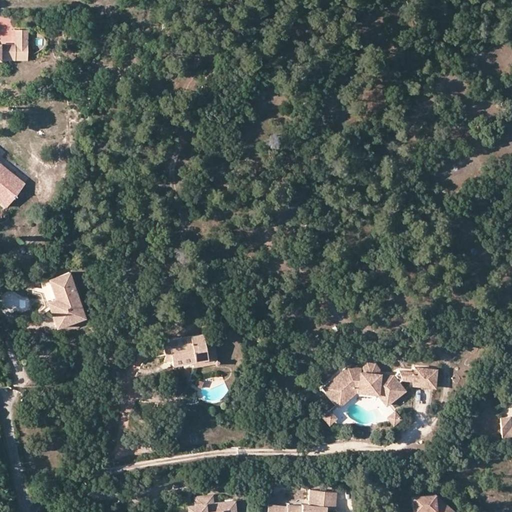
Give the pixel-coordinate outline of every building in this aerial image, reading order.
[(13,25),(13,40),(28,40),(27,25),(13,25)] [(0,56),(29,55),(28,40),(13,40),(0,40),(0,56)] [(0,190),(11,199),(24,182),(0,164),(0,190)] [(0,200),(6,205),(11,199),(0,190),(0,200)] [(56,299),(48,302),(59,329),(87,319),(70,273),(49,280),(56,299)] [(56,299),(49,280),(41,283),(48,302),(56,299)] [(208,355),(205,340),(204,334),(165,341),(167,355),(172,355),(173,360),(174,363),(174,365),(194,362),(197,361),(196,358),(208,355)] [(210,339),(205,340),(208,355),(196,358),(197,361),(194,362),(195,367),(218,362),(215,346),(211,346),(210,339)] [(363,374),(360,374),(359,374),(359,370),(346,369),(324,392),(340,409),(356,393),(378,394),(387,404),(389,402),(405,388),(398,381),(402,378),(413,378),(413,383),(424,384),(434,384),(436,367),(414,365),(414,371),(399,369),(392,375),(391,375),(377,375),(375,375),(375,371),(372,367),(366,367),(363,371),(363,374)] [(361,370),(360,374),(363,374),(363,371),(366,367),(372,367),(375,371),(375,375),(377,375),(377,370),(373,365),(365,365),(361,370)] [(31,373),(21,387),(33,396),(43,383),(31,373)] [(396,410),(389,416),(395,423),(402,417),(396,410)] [(327,422),(333,415),(330,412),(323,419),(327,422)] [(336,419),(333,415),(327,422),(330,425),(336,419)] [(499,418),(500,426),(502,425),(503,430),(509,429),(508,426),(507,417),(499,418)] [(511,425),(508,426),(509,429),(503,430),(502,425),(500,426),(501,437),(511,435),(511,425)] [(326,511),(327,510),(323,509),(324,499),(336,500),(337,495),(337,491),(312,488),(310,503),(302,502),(302,504),(288,503),(288,504),(269,502),(267,511),(326,511)] [(453,511),(455,510),(436,493),(409,496),(410,511),(413,511),(426,511),(427,511),(453,511)] [(234,511),(234,503),(212,504),(212,496),(205,497),(196,497),(196,502),(196,509),(188,510),(187,511),(234,511)] [(335,507),(336,500),(324,499),(323,509),(327,510),(327,506),(335,507)] [(187,502),(188,510),(196,509),(196,502),(187,502)]
